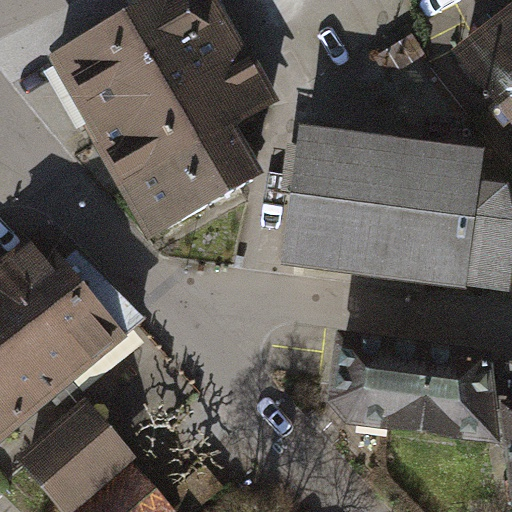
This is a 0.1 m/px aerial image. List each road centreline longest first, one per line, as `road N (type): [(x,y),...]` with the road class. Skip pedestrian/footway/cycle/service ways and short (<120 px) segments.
road 1 (residential): [(511,329),(153,285)]
road 2 (residential): [(153,285),(354,511)]
road 3 (residential): [(0,135),(153,285)]
